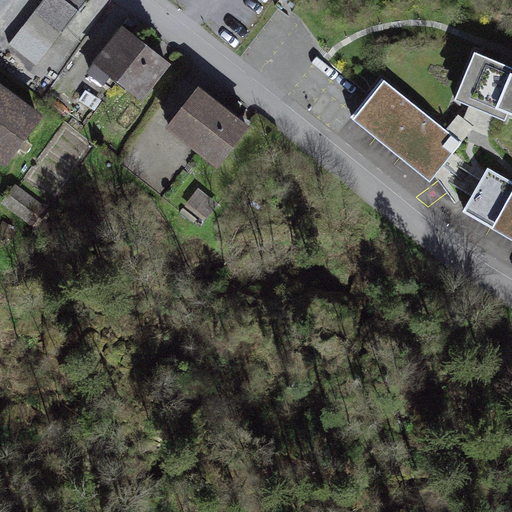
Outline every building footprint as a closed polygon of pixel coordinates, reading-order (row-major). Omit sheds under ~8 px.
[(45,0),(36,12),(64,34),(87,4),(82,0),(45,0)] [(119,80),(142,98),(166,66),(122,31),(90,72),(112,89),(119,80)] [(511,68),(475,53),(455,100),(505,122),(509,114),(511,115),(511,68)] [(99,91),(69,71),(47,103),(78,123),(99,91)] [(350,118),(430,183),(474,129),(459,117),(447,132),(382,80),(350,118)] [(38,118),(0,90),(0,159),(5,163),(38,118)] [(198,91),(169,128),(218,166),(246,130),(198,91)] [(463,212),(511,240),(511,182),(488,169),(463,212)] [(220,204),(199,186),(182,207),(203,224),(220,204)] [(46,213),(16,190),(5,203),(35,226),(46,213)]
